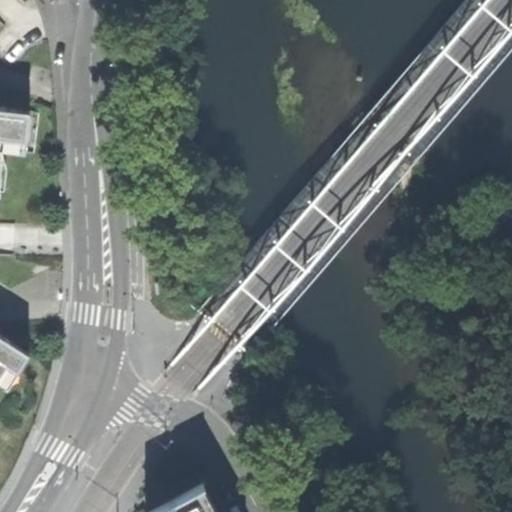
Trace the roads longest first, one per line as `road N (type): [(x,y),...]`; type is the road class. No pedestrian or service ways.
road 1 (unclassified): [(93,376),(105,319),(93,76),(100,0)]
road 2 (residential): [(93,376),(220,441),(258,511)]
road 3 (residential): [(26,511),(62,453),(93,376)]
